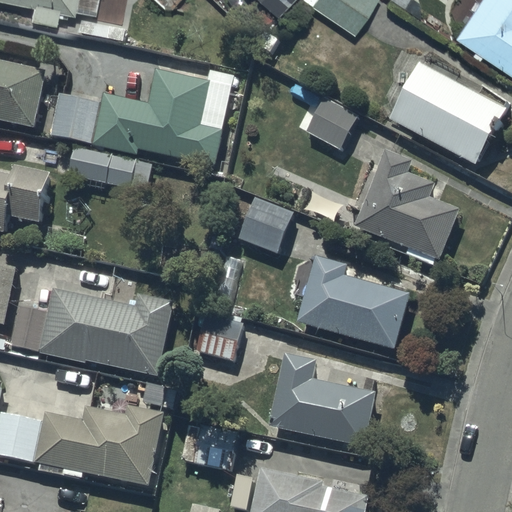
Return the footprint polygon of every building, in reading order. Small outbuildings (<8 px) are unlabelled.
[(0,0),(0,2),(34,10),(31,24),(57,30),(60,15),(76,19),(77,14),(95,19),(99,0),(0,0)] [(376,0),(301,0),(300,2),(354,37),(376,0)] [(511,0),(480,0),(454,39),(511,78),(511,0)] [(0,131),(37,140),(51,81),(0,69),(0,131)] [(422,74),(393,131),(479,176),(509,119),(422,74)] [(105,113),(64,102),(54,142),(142,164),(144,158),(219,177),(228,138),(205,132),(215,91),(159,77),(151,111),(108,100),(105,113)] [(327,104),(308,140),(342,158),(361,122),(327,104)] [(70,152),(63,181),(137,199),(144,171),(70,152)] [(415,171),(388,161),(357,237),(443,271),(463,220),(432,208),(437,194),(410,183),(415,171)] [(0,178),(0,241),(10,244),(14,226),(45,233),(55,191),(0,178)] [(297,221),(259,205),(241,248),(279,263),(297,221)] [(348,285),(351,275),(319,266),(300,332),(398,361),(414,304),(348,285)] [(22,281),(0,275),(0,334),(9,336),(22,281)] [(54,317),(43,362),(164,387),(179,311),(142,304),(140,316),(57,299),(54,317)] [(43,362),(54,317),(22,311),(13,356),(43,362)] [(249,330),(209,319),(198,358),(238,369),(249,330)] [(321,371),(289,364),(273,438),(369,459),(381,404),(317,390),(321,371)] [(47,427),(38,472),(67,478),(66,482),(86,487),(87,482),(153,496),(170,420),(133,412),(130,424),(89,415),(86,429),(82,428),(84,419),(50,411),(47,427)] [(0,463),(38,472),(47,427),(5,417),(0,438),(0,463)] [(189,447),(185,467),(234,479),(239,459),(189,447)] [(329,492),(265,479),(257,511),(373,511),(375,505),(329,495),(329,492)]
